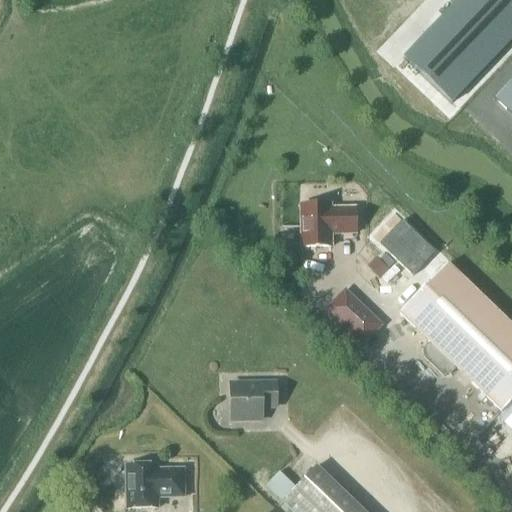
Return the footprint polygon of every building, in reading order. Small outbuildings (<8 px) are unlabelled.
[(511,5),(506,0),(459,0),(403,59),(451,105),(511,40),(511,5)] [(511,81),(494,100),(511,116),(511,81)] [(330,235),(354,235),(354,208),(329,209),(329,206),(299,206),(299,248),(330,248),(330,235)] [(388,271),(376,259),(367,267),(380,280),(388,271)] [(500,413),(511,400),(511,329),(445,265),(398,314),(429,344),(424,349),(424,357),(443,376),(451,375),(456,370),(500,413)] [(382,327),(345,291),(325,311),(362,347),(382,327)] [(230,421),(260,421),(260,408),(274,408),(274,385),(229,385),(230,421)] [(156,510),(156,499),(183,499),(182,470),(156,471),(156,467),(124,467),(125,510),(156,510)] [(278,472),(269,483),(285,498),(281,502),(291,511),(361,511),(315,467),(295,488),(278,472)]
